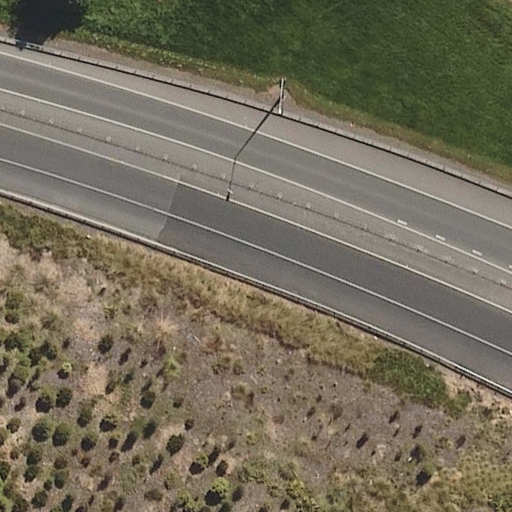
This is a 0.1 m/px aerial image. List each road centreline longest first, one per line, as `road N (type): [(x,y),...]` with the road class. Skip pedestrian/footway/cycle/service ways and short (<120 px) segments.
road 1 (motorway): [(511,332),(295,240),(0,140)]
road 2 (motorway): [(0,74),(511,247)]
